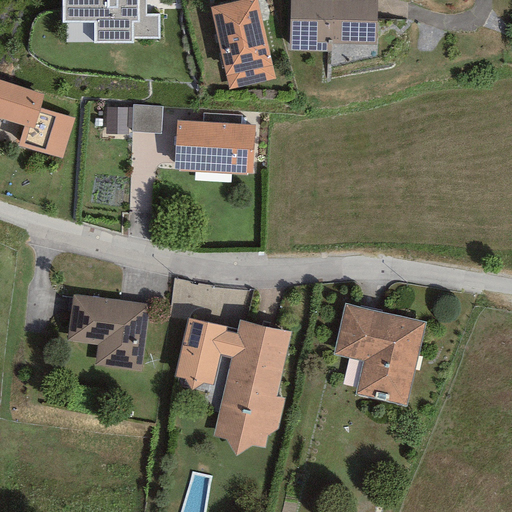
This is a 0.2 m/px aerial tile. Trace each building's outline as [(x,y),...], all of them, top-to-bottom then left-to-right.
[(61,0),(61,23),(93,23),(93,43),(132,43),(132,39),(159,39),(159,15),(145,15),(144,0),(61,0)] [(256,0),(242,0),(209,8),(228,90),(274,79),(256,0)] [(330,44),(375,46),(376,0),(289,0),(288,51),(330,52),(330,44)] [(43,95),(0,80),(0,118),(23,126),(33,129),(39,108),(43,95)] [(162,106),(131,105),(131,108),(131,128),(130,132),(160,133),(162,106)] [(73,118),(39,108),(33,129),(23,126),(17,147),(61,159),(73,118)] [(127,128),(131,128),(131,108),(105,108),(104,134),(127,135),(127,128)] [(202,113),(202,122),(240,124),(241,115),(202,113)] [(202,122),(176,121),(173,170),(252,174),(254,125),(240,124),(202,122)] [(149,305),(72,295),(66,341),(97,345),(94,366),(140,372),(149,305)] [(362,362),(355,394),(405,406),(425,323),(345,303),(332,355),(362,362)] [(226,327),(187,319),(173,376),(182,379),(191,391),(202,383),(212,385),(219,355),(224,332),(226,327)] [(290,332),(238,321),(235,334),(230,357),(213,437),(225,439),(235,456),(250,446),(264,448),(266,435),(277,429),(284,398),(274,397),(290,332)] [(230,357),(235,334),(224,332),(219,355),(230,357)]
